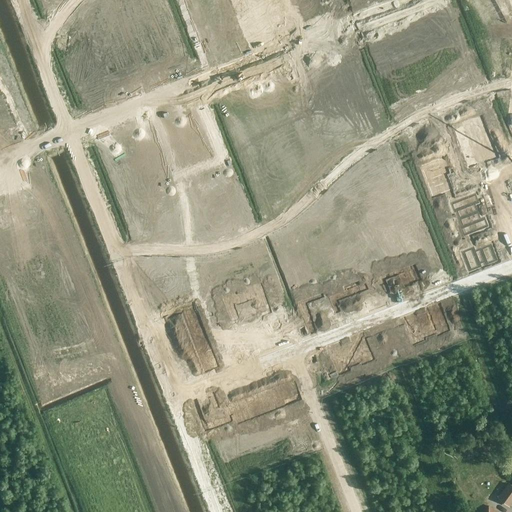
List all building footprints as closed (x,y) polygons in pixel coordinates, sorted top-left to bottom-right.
[(231,0),(213,0),(210,1),(214,11),(232,4),(231,0)] [(292,0),(293,0),(289,2),(292,10),(316,1),(316,0),(292,0)] [(472,0),(471,1),(476,11),(490,5),(488,0),(472,0)] [(435,3),(419,10),(423,20),(427,19),(428,24),(425,25),(430,36),(448,29),(444,18),(441,20),(435,3)] [(232,4),(214,11),(218,20),(236,13),(232,4)] [(236,13),(218,20),(221,30),(240,23),(236,13)] [(395,19),(385,23),(393,43),(408,38),(404,27),(398,29),(395,19)] [(240,23),(221,30),(225,39),(244,32),(240,23)] [(379,37),(374,39),(378,49),(393,43),(385,23),(376,27),(379,37)] [(244,32),(225,39),(229,49),(247,42),(244,32)] [(229,49),(226,50),(230,61),(251,52),(247,42),(229,49)] [(336,42),(321,48),(325,59),(328,58),(330,63),(327,64),(331,75),(350,67),(346,57),(343,58),(336,42)] [(284,63),(259,72),(264,83),(276,79),(288,74),(284,63)] [(133,72),(118,77),(126,98),(136,94),(132,84),(137,82),(133,72)] [(288,74),(276,79),(286,105),(299,100),(294,88),(293,88),(291,83),(292,82),(288,74)] [(118,77),(104,83),(108,94),(113,92),(117,102),(126,98),(118,77)] [(276,79),(264,83),(267,92),(268,91),(270,97),(269,97),(274,110),(286,105),(276,79)] [(90,81),(71,88),(75,99),(79,98),(85,114),(101,108),(96,97),(93,98),(91,93),(94,92),(90,81)] [(189,99),(167,108),(170,117),(193,108),(189,99)] [(193,108),(170,117),(173,125),(182,122),(196,116),(193,108)] [(196,116),(182,122),(186,133),(200,127),(196,116)] [(138,119),(123,125),(129,141),(126,143),(130,153),(149,146),(144,135),(141,136),(139,131),(143,130),(138,119)] [(481,119),(468,124),(479,150),(491,145),(487,137),(486,137),(484,132),(485,131),(481,119)] [(173,125),(168,127),(172,138),(186,133),(182,122),(173,125)] [(468,124),(456,128),(461,141),(462,140),(464,146),(463,146),(466,155),(479,150),(468,124)] [(200,127),(186,133),(191,144),(205,138),(200,127)] [(105,132),(89,138),(93,149),(96,147),(99,153),(96,155),(100,165),(119,158),(114,147),(111,148),(105,132)] [(186,133),(172,138),(177,149),(191,144),(186,133)] [(205,138),(191,144),(195,155),(203,152),(209,150),(205,138)] [(191,144),(177,149),(181,161),(187,158),(195,155),(191,144)] [(479,150),(466,155),(471,166),(495,156),(491,145),(479,150)] [(442,161),(423,168),(427,179),(430,178),(432,183),(429,184),(433,195),(449,189),(442,173),(446,171),(442,161)] [(21,188),(11,192),(18,211),(19,214),(30,210),(21,188)] [(11,192),(1,196),(9,215),(18,211),(11,192)] [(475,194),(451,204),(454,212),(456,211),(459,219),(478,212),(474,204),(478,203),(475,194)] [(1,196),(0,196),(0,218),(9,215),(1,196)] [(478,212),(459,219),(462,227),(460,228),(463,236),(488,227),(484,218),(481,220),(478,212)] [(473,248),(462,252),(469,271),(480,267),(479,264),(484,262),(485,265),(496,261),(490,245),(474,252),(473,248)] [(413,268),(398,274),(406,295),(416,291),(412,281),(417,279),(413,268)] [(398,274),(384,280),(388,290),(393,288),(397,298),(406,295),(398,274)] [(251,292),(243,295),(250,314),(258,311),(260,314),(268,311),(259,287),(250,290),(251,292)] [(363,288),(349,293),(357,314),(366,310),(362,300),(368,298),(363,288)] [(349,293),(334,299),(338,310),(343,308),(347,318),(357,314),(349,293)] [(235,296),(226,300),(236,324),(244,321),(243,317),(250,314),(243,295),(236,298),(235,296)] [(320,297),(301,305),(306,316),(309,314),(311,319),(308,320),(312,331),(327,325),(321,309),(324,308),(320,297)] [(430,312),(422,315),(429,333),(437,330),(438,332),(446,329),(437,305),(428,308),(430,312)] [(189,317),(181,320),(186,331),(200,326),(195,314),(189,317)] [(413,314),(404,318),(414,342),(422,339),(421,336),(429,333),(422,315),(414,318),(413,314)] [(174,323),(168,325),(172,336),(186,331),(181,320),(174,323)] [(200,326),(186,331),(190,342),(204,337),(200,326)] [(186,331),(172,336),(176,348),(190,342),(186,331)] [(354,341),(347,345),(354,363),(361,360),(362,362),(371,359),(361,334),(353,338),(354,341)] [(204,337),(190,342),(195,353),(209,348),(204,337)] [(190,342),(176,348),(181,359),(186,357),(195,353),(190,342)] [(337,344),(329,347),(338,371),(347,368),(346,366),(354,363),(347,345),(339,348),(337,344)] [(195,353),(186,357),(189,365),(212,356),(209,348),(195,353)] [(212,356),(189,365),(193,374),(215,365),(212,356)] [(290,377),(279,381),(286,399),(287,402),(298,398),(290,377)] [(279,381),(270,384),(277,403),(286,399),(279,381)] [(270,384),(260,388),(267,407),(277,403),(270,384)] [(260,388),(251,392),(258,410),(267,407),(260,388)] [(251,392),(241,396),(248,414),(258,410),(251,392)] [(212,395),(196,401),(200,412),(203,411),(205,416),(202,417),(207,428),(225,421),(221,410),(218,411),(212,395)] [(241,396),(230,400),(239,421),(249,417),(248,414),(241,396)] [(511,486),(509,484),(498,499),(508,506),(511,500),(511,486)]
